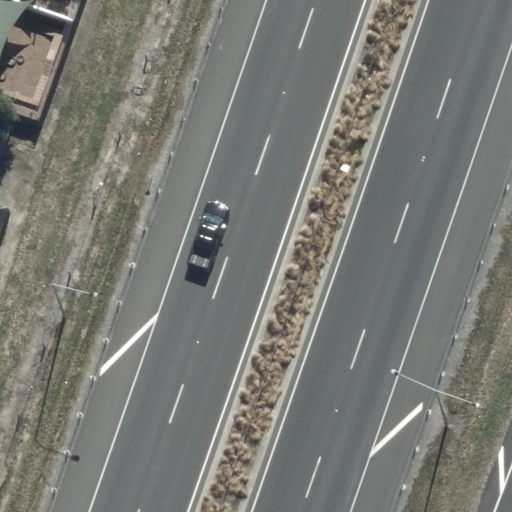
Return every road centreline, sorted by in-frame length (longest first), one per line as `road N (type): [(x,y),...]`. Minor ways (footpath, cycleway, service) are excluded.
road 1 (trunk): [(145,511),(321,0)]
road 2 (trunk): [(483,0),(310,511)]
